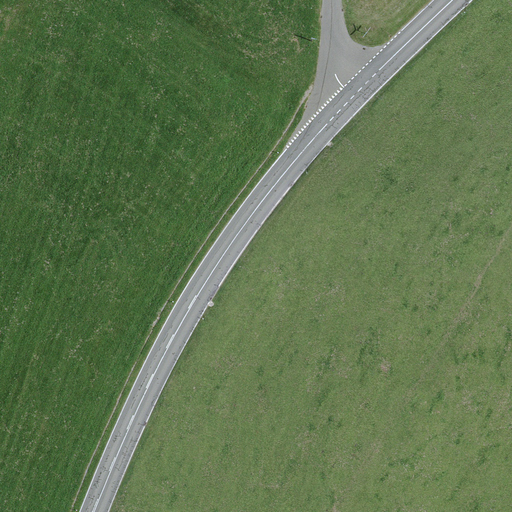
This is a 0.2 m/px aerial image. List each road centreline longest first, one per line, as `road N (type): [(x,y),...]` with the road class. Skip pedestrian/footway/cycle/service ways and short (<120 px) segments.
road 1 (secondary): [(94,511),(192,303),(259,204),(352,97)]
road 2 (secondary): [(352,97),(455,0)]
